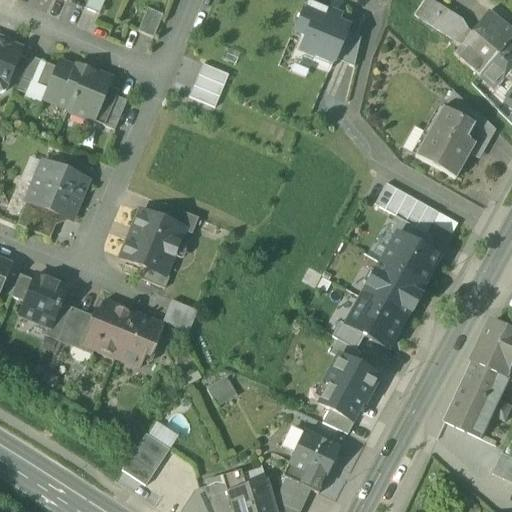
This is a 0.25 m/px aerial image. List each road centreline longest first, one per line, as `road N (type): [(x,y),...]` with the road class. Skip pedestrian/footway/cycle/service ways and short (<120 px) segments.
road 1 (secondary): [(360,511),(491,281)]
road 2 (residential): [(162,78),(85,275)]
road 3 (residential): [(0,9),(162,78)]
